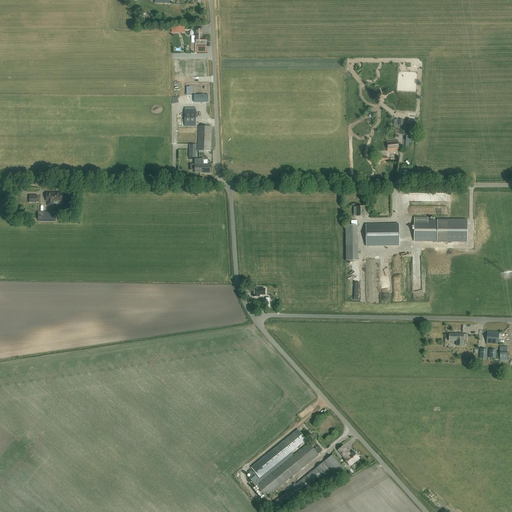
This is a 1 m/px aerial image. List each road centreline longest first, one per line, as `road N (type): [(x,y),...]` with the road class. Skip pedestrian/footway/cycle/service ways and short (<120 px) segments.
road 1 (unclassified): [(230,183),(511,184)]
road 2 (unclassified): [(511,319),(269,315),(256,322)]
road 3 (unclassified): [(425,511),(256,322)]
road 4 (unclassified): [(219,182),(0,181)]
road 5 (unclassified): [(219,182),(210,0)]
road 6 (unclassified): [(256,322),(238,294),(230,183)]
